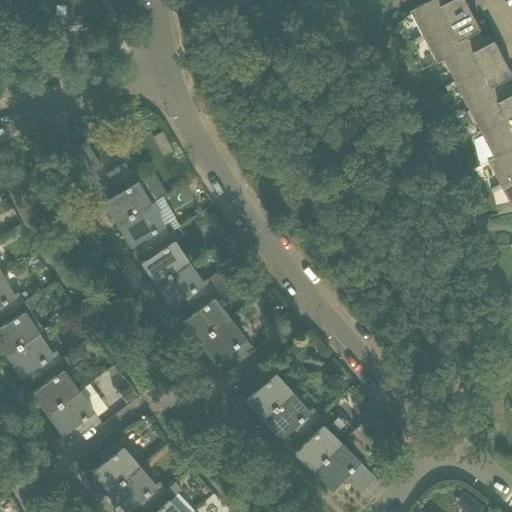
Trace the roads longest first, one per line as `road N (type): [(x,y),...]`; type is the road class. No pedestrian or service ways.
road 1 (residential): [(441,443),(315,310),(228,192),(162,73)]
road 2 (residential): [(0,122),(162,73)]
